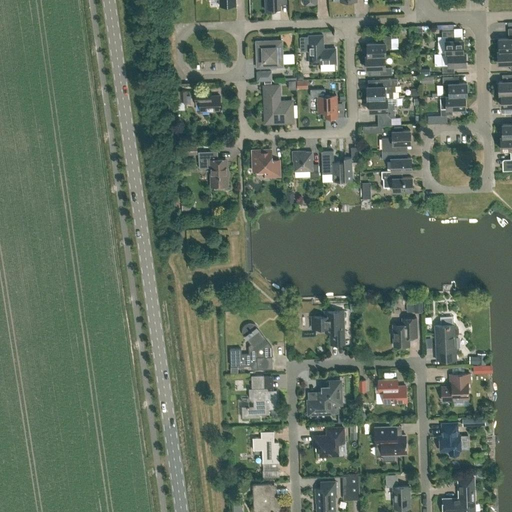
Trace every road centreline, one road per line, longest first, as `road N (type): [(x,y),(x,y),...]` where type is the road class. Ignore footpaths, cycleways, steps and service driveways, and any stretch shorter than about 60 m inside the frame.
road 1 (secondary): [(181,511),(108,0)]
road 2 (residential): [(426,511),(421,372),(408,362),(293,369),(296,511)]
road 3 (residential): [(244,135),(350,128),(348,22)]
road 4 (residential): [(481,182),(437,187),(426,172),(425,145),(441,128),(485,126)]
road 5 (residential): [(242,75),(196,77),(179,62),(190,30),(241,26)]
